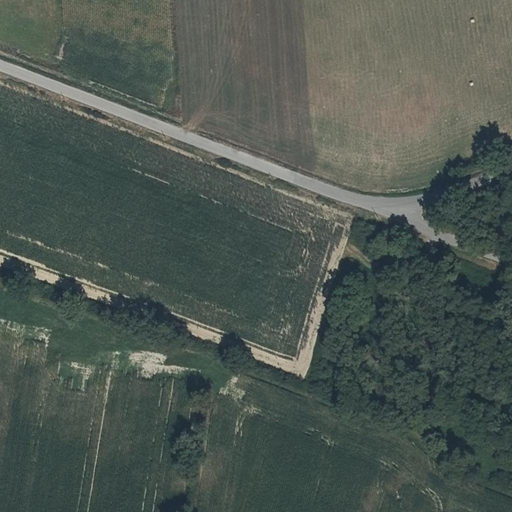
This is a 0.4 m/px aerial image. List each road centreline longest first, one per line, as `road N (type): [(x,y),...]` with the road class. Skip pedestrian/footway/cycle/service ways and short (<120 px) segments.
road 1 (unclassified): [(392,205),(0,63)]
road 2 (unclassified): [(511,262),(415,226),(392,205)]
road 3 (unclassified): [(392,205),(511,165)]
